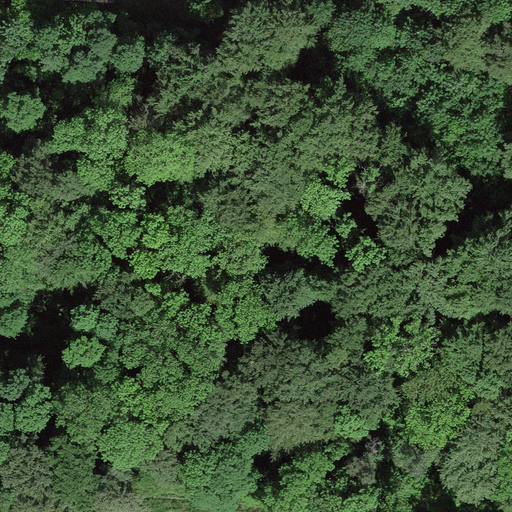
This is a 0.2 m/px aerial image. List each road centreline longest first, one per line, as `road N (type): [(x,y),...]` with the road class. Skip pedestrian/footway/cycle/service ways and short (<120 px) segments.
road 1 (track): [(511,230),(451,171),(391,129),(161,0)]
road 2 (track): [(387,0),(511,27)]
